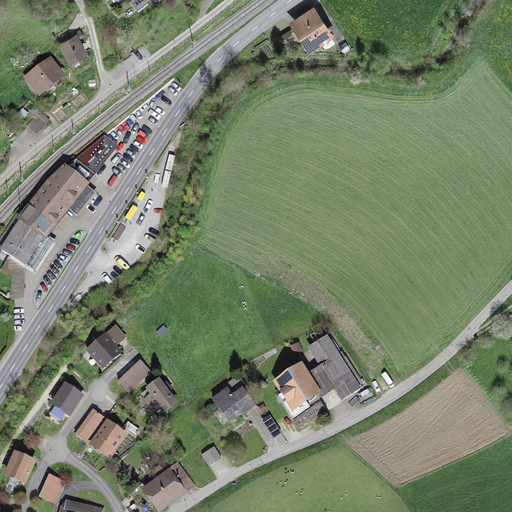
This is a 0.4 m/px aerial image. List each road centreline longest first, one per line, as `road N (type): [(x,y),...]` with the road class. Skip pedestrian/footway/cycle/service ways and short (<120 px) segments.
road 1 (secondary): [(0,386),(190,93),(220,57),(291,0)]
road 2 (unclassified): [(175,511),(397,393),(511,286)]
